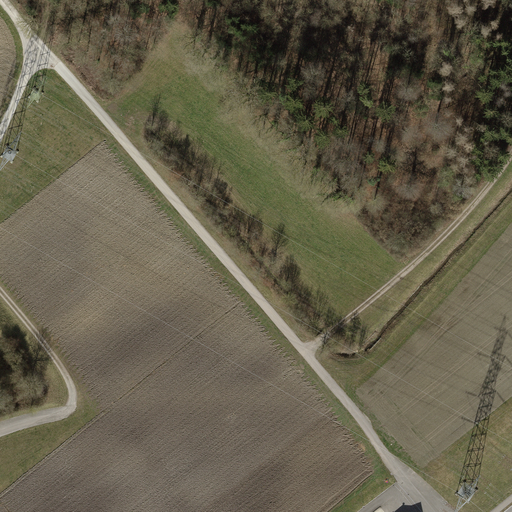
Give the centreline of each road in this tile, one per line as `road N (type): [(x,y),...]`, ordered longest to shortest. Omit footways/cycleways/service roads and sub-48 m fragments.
road 1 (track): [(39,44),(305,352),(431,511)]
road 2 (track): [(305,352),(452,227),(511,145)]
road 3 (track): [(71,406),(67,377),(0,289)]
